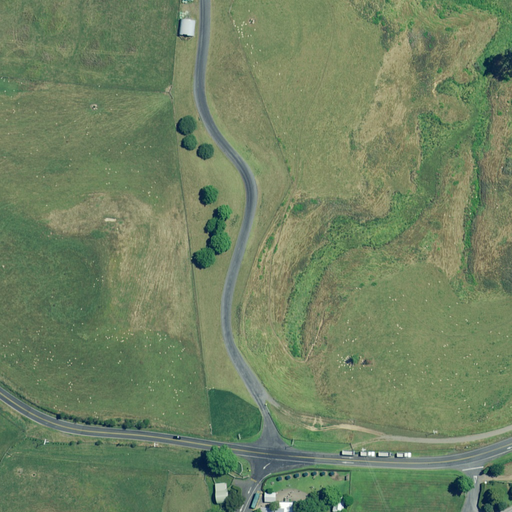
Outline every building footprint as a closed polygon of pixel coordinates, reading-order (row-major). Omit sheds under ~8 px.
[(197,20),(182,19),(180,35),(195,36),(197,20)] [(215,484),(217,504),(221,503),(229,503),(228,491),(227,483),(215,484)] [(265,492),(264,502),(276,502),(276,493),(265,492)] [(336,495),(332,511),(335,511),(342,511),(346,498),(336,495)] [(293,511),(294,502),(279,502),(279,508),(275,508),(274,511),(293,511)] [(294,502),(293,511),(305,511),(306,509),(301,508),(301,503),(294,502)]
